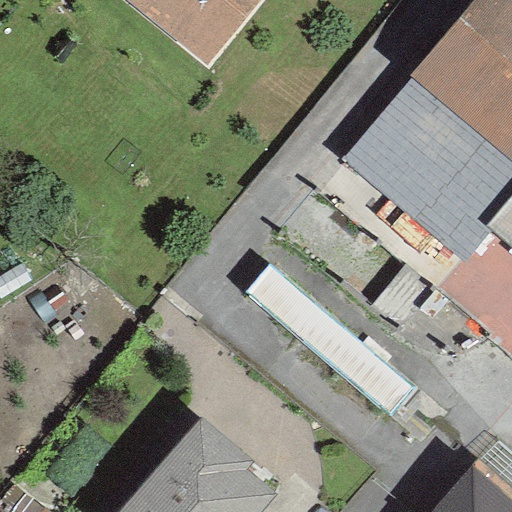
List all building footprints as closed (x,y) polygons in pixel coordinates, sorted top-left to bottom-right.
[(125,0),(206,65),(257,0),(125,0)] [(511,0),(476,0),(344,160),(463,257),(488,226),(511,245),(511,0)] [(380,407),(402,381),(269,268),(251,289),(380,407)] [(245,511),(262,492),(235,468),(241,461),(200,427),(127,511),(245,511)] [(433,511),(511,511),(511,503),(472,468),(433,511)]
